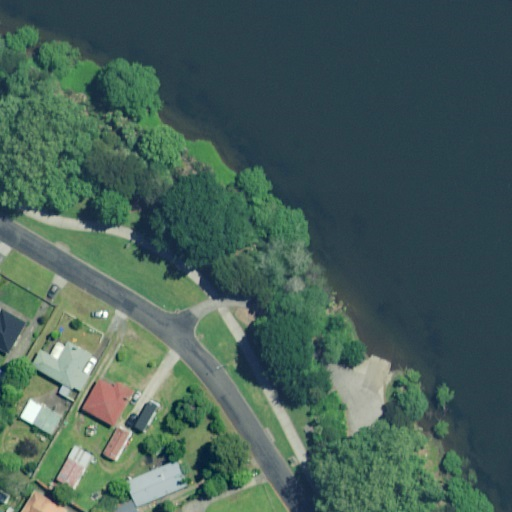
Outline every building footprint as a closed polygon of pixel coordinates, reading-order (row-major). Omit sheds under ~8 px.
[(0,311),(0,347),(10,353),(28,321),(3,307),(0,311)] [(63,383),(59,391),(69,397),(73,389),(80,393),(90,376),(82,371),(92,355),(69,342),(67,347),(59,343),(52,356),(42,350),(33,366),(63,383)] [(6,372),(14,360),(7,356),(0,367),(0,398),(1,399),(14,377),(6,372)] [(84,409),(115,426),(121,414),(123,415),(130,401),(128,400),(134,389),(117,380),(114,386),(100,378),(84,409)] [(61,416),(30,399),(20,417),(51,434),(61,416)] [(152,418),(145,414),(137,429),(143,433),(152,418)] [(131,436),(117,428),(103,454),(116,461),(131,436)] [(93,456),(75,446),(57,479),(75,489),(93,456)] [(131,497),(113,505),(114,509),(106,511),(137,511),(135,508),(139,506),(139,507),(188,486),(178,462),(128,482),(135,498),(132,499),(131,497)]
